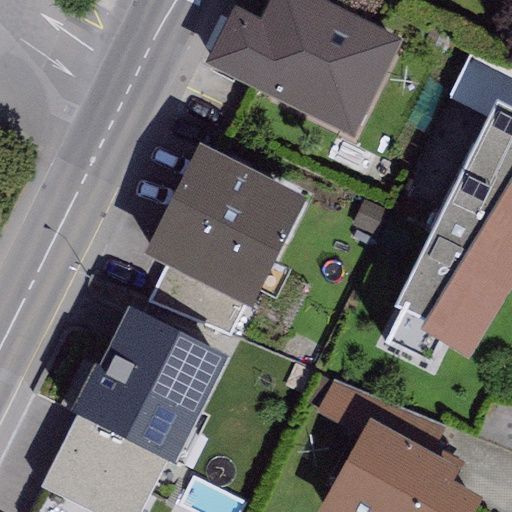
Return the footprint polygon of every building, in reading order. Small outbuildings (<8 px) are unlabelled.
[(233,16),(204,74),(352,147),(401,48),(303,0),(274,0),(259,30),(233,16)] [(511,0),(492,0),(511,10),(511,0)] [(449,100),(489,123),(494,115),(511,123),(511,76),(470,59),(449,100)] [(511,189),(511,123),(494,115),(489,123),(392,319),(401,321),(384,355),(428,372),(439,355),(420,344),(511,189)] [(306,209),(198,155),(143,267),(162,276),(239,314),(250,320),(306,209)] [(511,189),(420,344),(439,355),(467,372),(511,295),(511,189)] [(239,314),(162,276),(149,302),(228,338),(239,314)] [(70,421),(74,425),(161,469),(172,476),(228,369),(127,316),(70,421)] [(74,425),(40,492),(79,511),(138,511),(161,469),(74,425)] [(458,478),(368,429),(322,511),(478,511),(480,508),(451,492),(458,478)]
